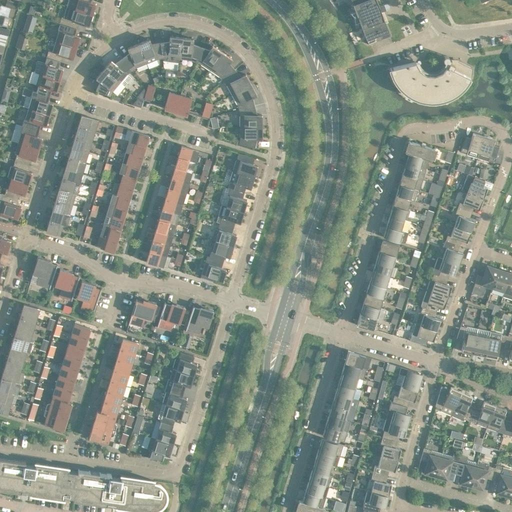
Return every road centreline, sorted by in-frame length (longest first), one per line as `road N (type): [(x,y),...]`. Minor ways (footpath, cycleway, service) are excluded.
road 1 (residential): [(230,300),(275,141),(259,75),(233,44),(194,25),(153,25),(99,49)]
road 2 (residential): [(0,450),(176,478),(230,300)]
road 3 (secondary): [(285,316),(327,178),(330,108),(298,27),(270,0)]
road 4 (residential): [(477,249),(508,160),(502,130),(488,121),(411,130),(398,147)]
road 5 (residential): [(230,300),(171,282),(121,282),(82,256),(27,238)]
road 6 (secondary): [(226,511),(285,316)]
road 7 (residential): [(340,333),(398,147)]
road 8 (residential): [(286,511),(340,333)]
road 9 (residential): [(70,94),(27,238)]
road 10 (residential): [(212,139),(70,94)]
road 11 (residential): [(404,479),(437,361)]
